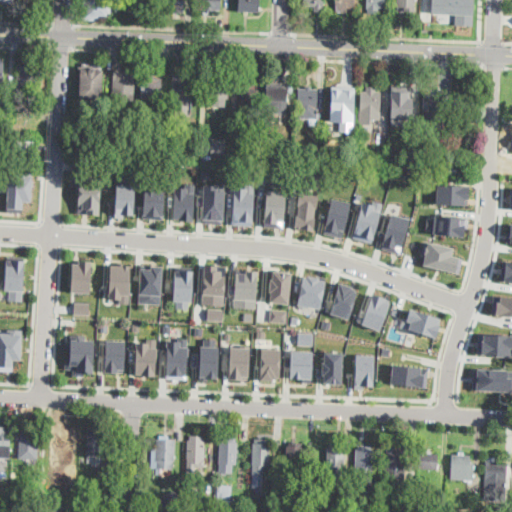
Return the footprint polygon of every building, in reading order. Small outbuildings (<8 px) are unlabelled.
[(111,0),(111,14),(107,14),(107,16),(102,16),(102,21),(87,20),(87,0),(111,0)] [(184,0),(184,9),(158,8),(158,0),(184,0)] [(221,0),(221,10),(196,9),(196,0),(221,0)] [(259,0),(259,13),(239,12),(239,0),(259,0)] [(323,0),(323,11),(314,11),(314,6),(303,6),(303,0),(323,0)] [(354,0),(354,12),(336,12),(336,0),(354,0)] [(386,0),(386,9),(379,9),(379,14),(366,14),(366,0),(386,0)] [(414,0),(414,12),(396,11),(396,0),(414,0)] [(472,0),(472,24),(455,24),(455,13),(431,12),(431,0),(472,0)] [(100,102),(77,100),(79,63),(102,64),(100,102)] [(43,67),(42,79),(38,79),(37,97),(16,96),(18,66),(43,67)] [(228,102),(207,101),(208,82),(201,82),(201,69),(213,69),(213,75),(230,76),(228,102)] [(135,70),(134,100),(113,99),(114,70),(135,70)] [(155,74),(155,79),(162,79),(162,100),(141,99),(142,78),(148,78),(148,74),(155,74)] [(193,101),(182,100),(182,114),(171,113),(173,74),(182,75),(182,79),(194,80),(193,101)] [(286,82),(285,108),(283,108),(283,118),(266,118),(267,87),(274,87),(274,82),(286,82)] [(294,96),(287,96),(287,83),(295,83),(294,96)] [(311,88),(318,89),(317,119),(297,118),(298,88),(305,88),(305,85),(311,86),(311,88)] [(376,86),(376,92),(381,92),(380,120),(375,120),(375,123),(372,123),(372,125),(360,124),(361,90),(366,91),(366,86),(376,86)] [(345,87),(345,92),(354,92),(354,100),(350,100),(350,107),(329,106),(329,89),(339,90),(339,87),(345,87)] [(412,88),(411,113),(391,112),(392,92),(400,92),(400,88),(412,88)] [(258,89),(257,119),(240,118),(241,89),(258,89)] [(444,90),(442,115),(437,114),(437,118),(432,117),(433,114),(423,114),(425,94),(436,94),(436,89),(444,90)] [(470,90),(470,95),(475,95),(474,116),(469,116),(469,120),(464,120),(464,115),(455,115),(455,95),(460,95),(460,90),(470,90)] [(119,118),(118,133),(106,132),(107,118),(119,118)] [(226,138),(226,151),(211,151),(212,138),(226,138)] [(33,148),(32,148),(32,150),(22,149),(22,148),(15,148),(15,139),(34,140),(33,148)] [(165,147),(164,161),(153,161),(153,146),(165,147)] [(447,160),(446,173),(435,172),(436,160),(447,160)] [(273,170),(272,185),(288,187),(289,171),(273,170)] [(305,172),(304,182),(320,184),(321,174),(305,172)] [(100,214),(78,213),(79,173),(101,174),(100,214)] [(9,174),(32,175),(31,201),(22,200),(22,207),(6,207),(9,174)] [(163,218),(144,217),(144,214),(143,214),(144,179),(158,180),(158,186),(165,186),(163,218)] [(134,214),(126,213),(126,217),(116,216),(117,182),(135,183),(134,214)] [(203,184),(202,219),(205,219),(205,222),(223,222),(224,189),(208,189),(208,184),(203,184)] [(436,184),(435,204),(467,205),(468,198),(466,197),(466,185),(436,184)] [(169,187),(182,187),(182,192),(189,193),(188,221),(174,220),(174,218),(168,218),(169,187)] [(233,187),(232,220),(236,220),(236,225),(254,226),(254,222),(252,222),(253,192),(247,192),(247,187),(233,187)] [(266,190),(287,191),(284,228),(264,227),(266,190)] [(300,192),(319,195),(318,209),(316,208),(314,230),(296,227),(297,215),(299,215),(300,205),(298,205),(300,192)] [(328,198),(347,202),(340,238),(320,233),(328,198)] [(362,201),(354,236),(373,240),(380,211),(373,209),(374,204),(362,201)] [(391,213),(409,218),(400,253),(382,247),(391,213)] [(432,215),(464,218),(462,236),(433,233),(433,230),(425,229),(427,217),(432,217),(432,215)] [(428,241),(452,246),(451,254),(462,257),(459,272),(423,264),(428,241)] [(24,256),(23,300),(10,300),(10,290),(5,290),(5,259),(8,259),(8,256),(24,256)] [(92,260),(91,293),(71,292),(73,260),(79,260),(79,259),(92,260)] [(500,280),(511,281),(511,260),(502,259),(500,280)] [(131,264),(130,281),(131,281),(131,294),(122,294),(121,299),(109,298),(111,264),(118,265),(118,262),(125,262),(125,264),(131,264)] [(227,265),(224,305),(202,303),(205,264),(227,265)] [(162,269),(160,302),(149,302),(149,293),(141,292),(142,265),(153,265),(153,268),(162,269)] [(192,266),(192,270),(194,270),(194,276),(193,276),(192,301),(189,301),(189,307),(177,307),(177,300),(174,300),(174,289),(172,289),(172,277),(174,277),(174,269),(177,269),(177,266),(192,266)] [(258,270),(256,308),(235,306),(235,298),(234,298),(236,268),(258,270)] [(268,271),(288,273),(286,303),(266,302),(268,271)] [(300,276),(294,306),(314,309),(322,281),(300,276)] [(351,292),(344,320),(325,314),(334,282),(346,286),(346,288),(349,289),(349,291),(351,292)] [(356,323),(375,330),(386,303),(379,301),(381,297),(367,293),(356,323)] [(491,313),(511,315),(511,296),(493,294),(491,313)] [(90,302),(90,314),(74,314),(74,301),(90,302)] [(224,308),(223,320),(207,319),(208,307),(224,308)] [(270,308),(268,321),(284,323),(286,310),(270,308)] [(407,308),(437,318),(431,338),(403,330),(404,328),(398,326),(401,316),(404,317),(407,308)] [(22,328),(22,359),(14,359),(13,370),(0,369),(0,332),(9,332),(9,328),(22,328)] [(314,333),(314,343),(299,342),(299,332),(314,333)] [(477,333),(511,333),(511,354),(477,353),(477,333)] [(95,339),(94,372),(85,372),(85,375),(73,375),(74,368),(65,368),(66,360),(70,361),(71,334),(86,334),(86,338),(95,339)] [(157,337),(157,347),(158,347),(158,360),(156,360),(156,376),(142,375),(142,373),(135,373),(136,341),(148,341),(148,337),(157,337)] [(189,337),(188,346),(190,346),(189,359),(188,359),(187,379),(165,378),(167,340),(178,340),(178,337),(189,337)] [(124,372),(105,371),(107,339),(125,340),(124,372)] [(250,344),(249,375),(242,375),(242,379),(229,378),(231,346),(241,346),(241,344),(250,344)] [(219,346),(218,376),(200,375),(201,367),(198,367),(199,355),(201,355),(201,351),(205,351),(205,346),(219,346)] [(281,348),(279,376),(273,376),(273,379),(261,379),(262,348),(281,348)] [(312,351),(311,380),(303,380),(303,377),(291,377),(291,369),(293,370),(293,366),(291,366),(292,350),(312,351)] [(325,351),(343,352),(341,383),(326,382),(326,380),(324,380),(325,351)] [(355,353),(374,354),(373,385),(363,385),(363,388),(354,388),(355,353)] [(393,363),(391,382),(422,387),(423,386),(426,386),(428,367),(393,363)] [(511,369),(511,390),(471,389),(472,377),(469,376),(469,372),(472,372),(473,368),(511,369)] [(0,426),(4,427),(4,432),(11,432),(10,457),(0,456),(0,426)] [(106,456),(88,456),(88,426),(107,427),(106,456)] [(39,430),(37,459),(19,458),(20,429),(39,430)] [(74,431),(72,461),(54,460),(56,430),(74,431)] [(170,436),(169,439),(176,439),(175,461),(173,461),(173,469),(161,469),(161,476),(156,476),(157,467),(154,467),(154,461),(152,461),(153,449),(157,449),(157,439),(164,439),(164,435),(170,436)] [(206,440),(205,467),(200,467),(200,471),(187,471),(188,440),(190,440),(190,435),(204,435),(203,440),(206,440)] [(237,438),(237,442),(238,442),(237,464),(233,464),(233,473),(219,473),(220,442),(222,442),(222,437),(237,438)] [(268,439),(268,443),(269,443),(269,466),(266,466),(266,474),(262,474),(262,487),(254,486),(252,486),(252,443),(254,443),(254,439),(268,439)] [(302,443),(302,467),(308,467),(308,481),(287,480),(287,468),(286,468),(286,446),(290,446),(290,443),(302,443)] [(343,480),(327,479),(329,447),(330,447),(330,445),(344,446),(343,480)] [(372,484),(359,483),(359,480),(356,480),(357,471),(355,471),(356,449),(374,450),(372,484)] [(432,450),(432,453),(438,454),(437,470),(420,468),(421,453),(427,453),(427,450),(432,450)] [(405,468),(387,467),(388,451),(406,452),(405,468)] [(464,454),(471,455),(470,462),(474,462),(472,480),(451,479),(453,454),(458,454),(459,451),(465,452),(464,454)] [(499,457),(499,461),(507,462),(506,491),(485,490),(486,461),(489,461),(489,457),(499,457)] [(230,511),(217,510),(218,485),(232,486),(230,511)] [(178,496),(179,499),(180,499),(177,504),(177,505),(172,507),(167,504),(164,506),(161,499),(165,491),(173,489),(180,493),(178,496)] [(23,497),(18,502),(14,497),(18,493),(23,497)] [(211,497),(211,510),(202,510),(202,497),(211,497)]
